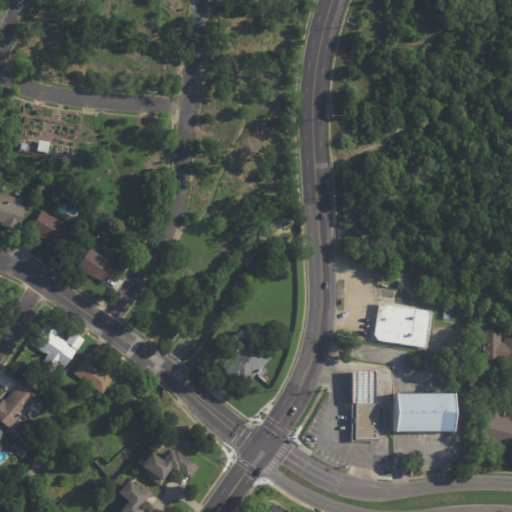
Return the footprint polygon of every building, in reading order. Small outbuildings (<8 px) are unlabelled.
[(42,188),(45,183),(50,187),(47,191),(42,188)] [(19,231),(1,226),(2,223),(0,222),(0,194),(23,201),(21,206),(25,207),(19,231)] [(28,201),(34,203),(32,210),(26,208),(28,201)] [(52,215),(78,229),(66,252),(31,234),(43,210),(52,215)] [(106,271),(99,282),(72,264),(84,246),(102,258),(99,262),(108,268),(106,271)] [(385,278),(392,279),(391,286),(384,284),(385,278)] [(432,313),(427,349),(378,341),(374,337),(379,305),(432,313)] [(444,313),(453,314),(452,321),(443,321),(444,313)] [(67,331),(77,338),(57,367),(50,363),(45,370),(34,362),(39,354),(25,344),(39,323),(51,331),(49,334),(58,340),(66,330),(67,331)] [(511,365),(484,365),(484,344),(477,344),(477,334),(511,334),(511,365)] [(237,384),(217,366),(225,357),(223,356),(242,336),(264,357),(257,365),(262,370),(255,376),(251,372),(238,386),(237,384)] [(92,359),(93,360),(89,366),(95,370),(97,368),(109,376),(97,393),(68,372),(82,352),(92,359)] [(56,369),(62,373),(56,381),(51,377),(56,369)] [(377,439),(377,442),(350,442),(352,372),(375,372),(375,405),(377,405),(377,439)] [(10,429),(0,420),(0,402),(3,399),(5,401),(20,384),(36,399),(28,408),(31,411),(24,419),(21,416),(10,429)] [(453,434),(393,434),(393,395),(453,395),(453,434)] [(504,405),(505,406),(504,418),(509,419),(511,407),(511,450),(486,447),(493,404),(504,405)] [(15,452),(10,448),(17,441),(29,453),(22,460),(15,452)] [(177,449),(197,462),(193,468),(195,470),(190,477),(186,474),(187,473),(180,468),(178,471),(172,467),(160,485),(148,477),(149,475),(144,471),(147,467),(144,464),(153,451),(165,459),(172,449),(176,451),(177,449)] [(151,494),(139,507),(144,511),(122,511),(121,511),(130,501),(120,492),(131,480),(139,487),(141,484),(152,493),(151,494)] [(282,511),(269,503),(263,511),(282,511)]
